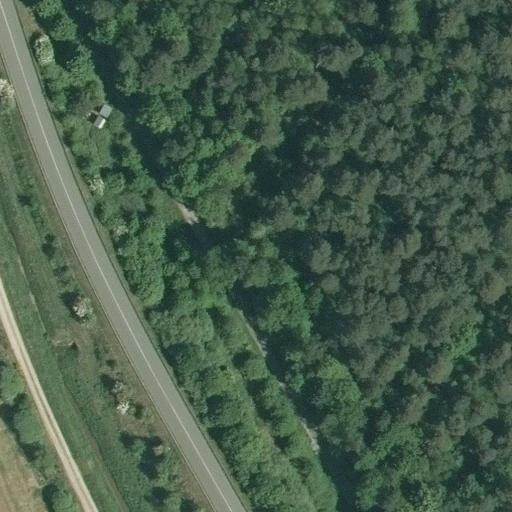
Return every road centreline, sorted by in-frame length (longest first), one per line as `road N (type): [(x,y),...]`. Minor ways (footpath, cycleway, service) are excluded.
road 1 (unclassified): [(70,0),(349,496)]
road 2 (unclassified): [(0,0),(41,131),(94,259),(230,511)]
road 3 (unclassified): [(85,511),(40,421),(0,307)]
